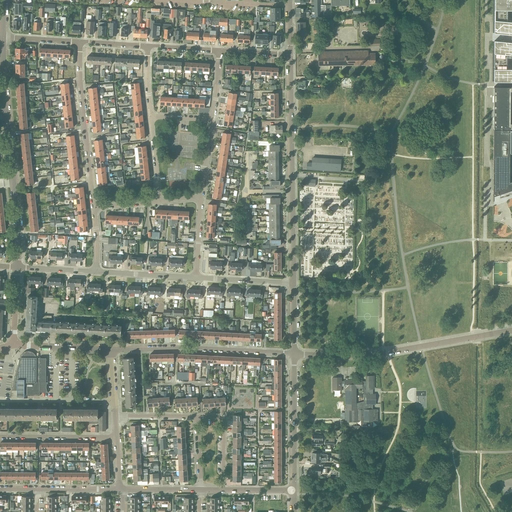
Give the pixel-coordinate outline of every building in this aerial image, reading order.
[(511,0),(494,0),(494,10),(495,10),(495,16),(507,16),(507,10),(511,10),(511,0)] [(140,37),(141,30),(141,27),(141,24),(142,9),(138,9),(137,30),(134,30),(134,37),(140,37)] [(186,10),(175,10),(174,18),(179,18),(185,18),(186,10)] [(32,14),(24,13),(23,28),(24,28),(24,30),(29,30),(30,22),(32,22),(32,14)] [(22,15),(15,15),(15,18),(14,18),(13,29),(20,29),(20,26),(21,23),(22,23),(22,15)] [(511,22),(507,22),(507,16),(495,16),(495,20),(494,20),(494,34),(511,35),(511,22)] [(56,21),(56,22),(56,24),(56,28),(56,32),(62,32),(62,28),(63,28),(63,25),(65,25),(66,21),(66,17),(61,17),(61,21),(56,21)] [(85,19),(84,26),(87,26),(86,34),(89,34),(89,35),(93,35),(93,34),(94,22),(91,22),(91,19),(85,19)] [(229,19),(228,19),(227,26),(227,28),(227,31),(227,32),(230,32),(230,25),(236,25),(236,20),(229,19)] [(159,27),(159,24),(154,24),(154,21),(150,21),(150,28),(150,30),(153,31),(153,37),(153,38),(156,38),(159,38),(160,30),(159,30),(159,27)] [(99,22),(99,26),(98,35),(105,35),(106,23),(99,22)] [(80,34),(81,27),(81,23),(73,23),(73,27),(72,33),(80,34)] [(305,23),(296,23),(296,32),(306,31),(306,27),(305,27),(305,23)] [(163,30),(165,30),(164,38),(165,38),(165,39),(167,39),(168,38),(170,39),(171,30),(171,25),(163,25),(163,30)] [(182,35),(182,32),(184,32),(185,26),(182,26),(182,29),(176,29),(176,31),(175,31),(175,35),(175,36),(175,39),(181,40),(181,35),(182,35)] [(511,42),(494,41),(494,54),(494,62),(507,62),(507,55),(511,55),(511,42)] [(319,66),(375,64),(375,53),(368,54),(368,51),(320,52),(320,55),(318,55),(319,66)] [(157,71),(157,68),(163,69),(164,61),(157,61),(157,64),(153,64),(153,71),(157,71)] [(494,69),(494,82),(511,82),(511,69),(507,70),(507,62),(494,62),(494,69)] [(305,81),(298,81),(298,85),(297,86),(297,88),(298,89),(305,89),(308,89),(307,81),(311,81),(311,79),(305,79),(305,81)] [(511,87),(494,87),(494,133),(493,197),(511,190),(511,87)] [(275,134),(282,134),(282,126),(275,126),(269,126),(269,133),(275,133),(275,134)] [(95,147),(103,146),(103,140),(102,140),(102,137),(96,137),(96,141),(94,141),(95,147)] [(279,151),(279,145),(275,145),(275,142),(258,141),(258,145),(267,145),(267,149),(267,151),(268,151),(269,151),(278,151),(279,151)] [(312,163),(311,170),(340,172),(341,160),(312,158),(312,163)] [(273,190),(273,187),(280,186),(280,181),(279,181),(270,181),(270,187),(265,187),(265,190),(273,190)] [(64,241),(64,244),(67,244),(67,236),(64,236),(58,236),(58,241),(64,241)] [(57,253),(56,260),(62,260),(62,258),(64,259),(65,252),(66,252),(66,250),(65,250),(57,249),(57,250),(57,253)] [(69,249),(69,252),(69,259),(71,259),(71,261),(76,261),(77,254),(72,254),(72,252),(73,252),(73,249),(69,249)] [(41,252),(37,252),(36,259),(42,259),(42,257),(44,257),(45,251),(41,251),(41,252)] [(81,254),(77,254),(76,261),(82,261),(82,260),(84,260),(85,253),(82,253),(81,254)] [(121,257),(117,257),(116,263),(122,264),(122,262),(124,262),(125,256),(121,256),(121,257)] [(171,266),(176,267),(177,260),(177,256),(170,256),(170,258),(169,258),(169,265),(171,265),(171,266)] [(137,258),(136,265),(142,265),(142,263),(144,263),(144,257),(141,257),(141,258),(137,258)] [(151,265),(156,266),(157,259),(152,259),(152,257),(149,257),(149,263),(151,264),(151,265)] [(210,269),(212,269),(212,270),(215,270),(216,269),(216,262),(216,258),(217,258),(217,257),(208,257),(208,261),(209,261),(208,267),(210,267),(210,269)] [(216,258),(216,262),(216,269),(222,269),(222,268),(224,268),(224,259),(217,258),(216,258)] [(236,270),(236,263),(232,263),(232,262),(229,262),(228,268),(230,268),(230,270),(236,270)] [(236,263),(236,270),(242,271),(242,269),(244,269),(244,262),(241,262),(241,264),(236,263)] [(256,271),(256,264),(252,264),(252,263),(249,263),(248,269),(250,269),(250,271),(256,271)] [(256,264),(256,271),(262,272),(262,270),(264,270),(264,264),(261,263),(261,265),(256,264)] [(34,284),(35,284),(35,277),(29,277),(29,278),(27,278),(27,288),(34,288),(34,284)] [(50,285),(55,285),(55,278),(50,278),(49,280),(47,279),(47,286),(50,286),(50,285)] [(75,289),(75,286),(75,279),(69,279),(69,281),(67,281),(67,287),(70,287),(70,289),(75,289)] [(90,290),(95,291),(95,284),(89,284),(89,285),(87,285),(87,292),(90,292),(90,290)] [(110,292),(115,292),(115,285),(109,285),(109,287),(107,286),(107,293),(110,293),(110,292)] [(130,293),(135,293),(135,286),(129,286),(129,288),(127,288),(127,294),(130,294),(130,293)] [(150,294),(155,294),(155,288),(149,287),(149,289),(147,289),(147,295),(150,296),(150,294)] [(214,297),(215,294),(215,288),(209,287),(209,289),(207,289),(207,297),(214,297)] [(35,288),(34,288),(27,288),(27,296),(28,296),(34,297),(35,288)] [(175,296),(175,289),(169,288),(169,290),(167,290),(167,297),(170,297),(170,295),(175,296)] [(227,290),(226,296),(226,298),(234,298),(234,295),(234,289),(229,288),(229,290),(227,290)] [(190,297),(194,297),(195,290),(189,290),(189,291),(187,291),(187,298),(190,298),(190,297)] [(195,290),(194,297),(194,299),(199,299),(199,298),(202,299),(202,292),(201,292),(201,290),(195,290)] [(254,297),(254,290),(249,290),(249,291),(247,291),(246,297),(249,298),(250,296),(254,297)] [(254,290),(254,297),(259,297),(259,298),(262,298),(262,292),(260,292),(260,290),(254,290)] [(28,296),(27,314),(42,314),(43,303),(44,303),(44,297),(34,297),(28,296)] [(26,321),(26,331),(36,331),(36,328),(36,322),(46,323),(46,318),(42,318),(42,316),(42,314),(27,314),(26,321)] [(56,329),(56,323),(46,323),(36,322),(36,328),(36,331),(46,331),(56,332),(56,329)] [(56,332),(72,333),(73,324),(69,323),(69,322),(60,322),(60,323),(56,323),(56,329),(56,332)] [(76,324),(73,324),(72,333),(88,334),(89,324),(85,324),(85,323),(76,323),(76,324)] [(93,325),(89,324),(88,334),(104,335),(105,325),(101,325),(101,324),(93,323),(93,325)] [(105,325),(104,335),(121,336),(122,326),(117,326),(117,325),(108,324),(108,326),(105,325)] [(21,358),(17,373),(14,390),(17,391),(17,396),(17,397),(24,397),(24,396),(40,396),(40,392),(47,392),(48,393),(48,392),(47,391),(47,390),(46,389),(46,388),(46,387),(46,386),(47,385),(47,384),(47,383),(48,382),(47,382),(46,382),(46,373),(46,358),(40,358),(40,357),(40,358),(36,358),(35,357),(35,356),(34,355),(33,354),(32,353),(30,353),(29,352),(28,352),(26,353),(25,353),(24,354),(23,355),(22,356),(21,357),(21,358)] [(124,375),(134,375),(134,371),(135,371),(135,362),(134,362),(133,359),(124,359),(124,375)] [(134,378),(134,375),(124,375),(125,391),(135,391),(135,387),(136,387),(136,378),(134,378)] [(374,421),(378,421),(378,416),(378,410),(374,410),(371,410),(371,404),(375,404),(375,405),(376,405),(376,394),(375,394),(375,395),(373,395),(373,390),(374,390),(374,389),(374,377),(374,376),(369,376),(369,377),(366,377),(367,377),(367,382),(362,382),(362,381),(348,381),(348,378),(345,378),(345,381),(341,381),(341,383),(345,383),(345,388),(346,388),(346,406),(344,406),(344,407),(344,410),(351,410),(351,422),(350,422),(358,422),(357,422),(357,420),(361,420),(361,426),(368,426),(368,423),(367,423),(367,421),(369,421),(369,422),(374,422),(373,422),(374,421)] [(341,390),(341,383),(341,381),(341,377),(332,377),(332,390),(341,390)] [(135,395),(135,391),(125,391),(126,408),(136,408),(136,404),(137,404),(136,395),(135,395)] [(0,419),(57,420),(57,409),(56,409),(56,411),(40,410),(40,409),(37,409),(37,410),(16,410),(9,410),(9,409),(6,409),(6,410),(0,410),(0,419)] [(64,420),(89,420),(98,420),(98,419),(98,418),(98,415),(98,412),(98,409),(97,409),(97,411),(82,411),(82,409),(79,409),(79,411),(64,411),(64,409),(64,420)]
